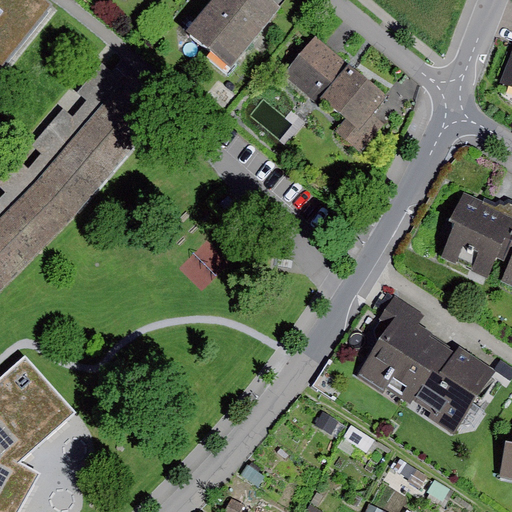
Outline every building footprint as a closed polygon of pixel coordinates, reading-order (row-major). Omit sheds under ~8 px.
[(0,0),(0,76),(51,7),(40,0),(0,0)] [(282,9),(270,0),(214,0),(187,33),(232,69),(282,9)] [(334,133),(360,156),(387,125),(375,115),(390,98),(351,65),(316,34),(281,74),(316,104),(321,99),(346,120),(334,133)] [(511,51),(501,81),(511,84),(511,51)] [(0,287),(76,207),(166,112),(120,69),(112,78),(102,69),(79,94),(88,102),(73,119),(63,110),(29,146),(38,155),(28,165),(19,157),(0,176),(0,189),(2,192),(0,194),(0,287)] [(503,263),(511,242),(511,204),(510,204),(504,207),(499,205),(493,207),(464,193),(450,224),(456,227),(442,258),(472,271),(469,277),(485,285),(497,260),(503,263)] [(511,242),(503,263),(510,265),(502,282),(511,286),(511,242)] [(411,408),(415,401),(449,354),(426,338),(429,334),(415,325),(420,317),(391,298),(377,320),(380,322),(374,331),(376,340),(380,342),(356,378),(384,396),(386,391),(411,408)] [(449,354),(415,401),(432,413),(428,418),(452,435),(496,373),(456,344),(449,354)] [(76,412),(26,355),(0,378),(0,511),(20,511),(42,473),(21,461),(76,412)] [(511,445),(507,444),(500,477),(511,479),(511,445)]
